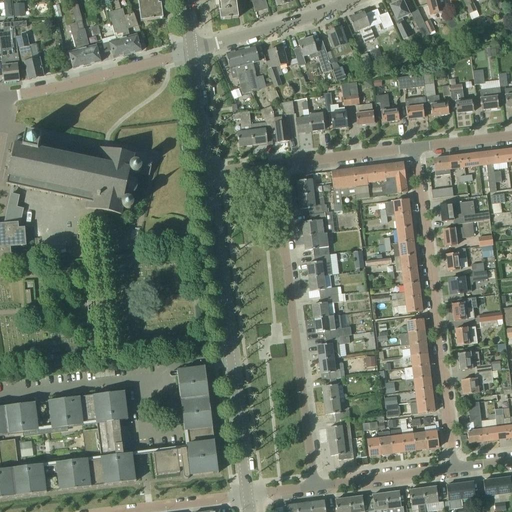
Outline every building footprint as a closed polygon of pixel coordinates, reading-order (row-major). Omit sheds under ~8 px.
[(98,55),(105,53),(102,42),(95,44),(96,46),(86,49),(85,46),(88,46),(84,29),(82,22),(76,0),(70,0),(74,11),(72,11),(75,23),(76,23),(87,66),(100,62),(98,55)] [(110,0),(114,11),(115,11),(127,55),(141,52),(136,35),(126,38),(125,35),(129,35),(127,29),(138,27),(134,13),(124,16),(123,9),(118,10),(115,0),(110,0)] [(137,0),(140,22),(163,19),(161,4),(158,4),(157,0),(137,0)] [(219,11),(220,20),(227,19),(227,20),(231,19),(237,18),(235,0),(219,0),(221,11),(219,11)] [(255,13),(262,11),(258,0),(255,0),(252,1),(255,13)] [(268,9),(265,0),(258,0),(262,11),(268,9)] [(392,17),(400,33),(403,40),(410,37),(402,18),(409,15),(402,0),(390,6),(395,16),(392,17)] [(447,4),(446,0),(445,0),(426,0),(430,15),(445,11),(443,5),(447,4)] [(15,18),(25,17),(24,4),(14,5),(15,18)] [(473,4),(466,7),(471,20),(479,17),(473,4)] [(62,17),(59,5),(53,7),(55,18),(62,17)] [(429,35),(417,10),(410,14),(422,38),(429,35)] [(111,22),(115,36),(107,38),(101,40),(102,42),(105,53),(111,51),(113,59),(127,55),(115,11),(114,11),(109,13),(111,22)] [(375,39),(375,38),(364,11),(349,17),(355,32),(359,30),(365,42),(365,43),(375,39)] [(435,31),(429,20),(424,23),(429,34),(435,31)] [(14,28),(14,22),(2,23),(3,33),(0,32),(0,44),(1,52),(3,66),(2,66),(4,83),(19,81),(17,64),(19,64),(17,49),(14,28)] [(76,23),(75,23),(69,25),(75,50),(70,51),(71,53),(69,53),(68,51),(64,52),(66,63),(71,62),(73,69),(87,66),(76,23)] [(333,51),(325,54),(331,72),(338,70),(336,63),(338,63),(335,55),(348,49),(346,44),(341,28),(327,33),(333,51)] [(31,61),(28,45),(26,36),(17,38),(23,66),(25,66),(29,79),(43,76),(39,59),(31,61)] [(323,75),(331,72),(325,54),(318,56),(312,38),(298,42),(299,47),(293,48),(299,65),(305,63),(303,57),(311,55),(313,62),(318,61),(322,75),(323,75)] [(255,46),(240,50),(249,87),(251,92),(253,97),(261,94),(259,90),(264,88),(262,85),(260,77),(255,78),(251,64),(259,62),(255,46)] [(275,67),(278,66),(287,64),(282,47),(268,51),(271,61),(266,62),(268,69),(270,78),(274,88),(281,86),(278,76),(275,67)] [(249,87),(240,50),(225,54),(229,69),(235,68),(242,95),(251,92),(249,87)] [(367,53),(360,56),(372,80),(378,77),(367,53)] [(422,75),(424,87),(426,106),(427,110),(431,109),(432,117),(448,115),(447,107),(446,103),(440,104),(439,96),(435,97),(434,90),(435,90),(432,71),(423,75),(422,75)] [(482,71),(472,72),(474,85),(484,84),(482,71)] [(500,87),(507,87),(505,74),(498,75),(500,87)] [(424,87),(422,75),(397,78),(399,90),(424,87)] [(449,86),(450,96),(452,109),(456,108),(456,114),(473,112),(471,100),(463,101),(462,91),(461,84),(455,85),(455,79),(448,80),(449,86)] [(359,105),(357,88),(356,83),(348,84),(350,106),(359,105)] [(342,96),(343,106),(344,107),(350,106),(348,84),(342,85),(342,90),(342,96)] [(450,96),(449,86),(442,87),(443,97),(450,96)] [(480,99),(481,111),(498,109),(497,104),(502,104),(500,88),(479,91),(480,99)] [(375,96),(375,98),(376,104),(380,103),(382,124),(399,121),(397,109),(389,110),(388,95),(375,96)] [(427,110),(426,106),(415,107),(414,99),(404,100),(407,120),(424,118),(422,110),(427,110)] [(294,114),(292,101),(281,104),(286,115),(294,114)] [(371,104),(360,105),(355,106),(356,114),(357,127),(374,125),(372,112),(371,104)] [(346,112),(344,112),(344,108),(338,109),(338,105),(329,106),(332,130),(347,128),(346,112)] [(270,127),(271,135),(276,134),(277,143),(289,141),(286,122),(282,122),(281,117),(274,119),(273,113),(270,107),(260,111),(265,123),(266,128),(270,127)] [(250,125),(249,112),(237,114),(232,114),(233,121),(239,120),(241,133),(237,133),(238,138),(237,138),(238,140),(239,147),(253,146),(250,125)] [(324,131),(322,114),(308,116),(309,118),(311,132),(324,131)] [(309,118),(295,120),(297,134),(311,132),(309,118)] [(265,136),(271,135),(270,127),(266,128),(265,123),(250,125),(253,146),(266,144),(265,136)] [(16,140),(15,144),(14,152),(13,151),(9,170),(10,170),(7,182),(6,182),(6,187),(7,187),(8,185),(88,202),(87,209),(120,216),(122,208),(124,210),(127,211),(130,210),(132,208),(133,205),(132,202),(130,200),(127,199),(128,195),(131,193),(134,191),(135,188),(135,184),(134,181),(132,178),(133,174),(136,174),(138,173),(149,175),(152,159),(100,148),(99,155),(40,142),(42,135),(25,131),(23,139),(18,137),(18,136),(17,135),(16,140)] [(507,163),(506,151),(491,153),(493,164),(507,163)] [(496,192),(495,183),(494,173),(493,164),(491,153),(477,154),(478,166),(486,165),(489,193),(496,192)] [(478,166),(477,154),(462,156),(464,168),(478,166)] [(462,156),(448,158),(449,170),(464,168),(462,156)] [(450,175),(449,170),(448,158),(433,160),(435,177),(450,175)] [(384,166),(388,195),(397,194),(406,193),(403,163),(384,166)] [(384,166),(365,168),(369,199),(387,196),(387,195),(388,195),(384,166)] [(356,196),(356,200),(369,199),(365,168),(353,170),(355,189),(356,196)] [(353,170),(331,172),(335,205),(342,205),(340,191),(355,189),(353,170)] [(298,196),(313,194),(311,180),(313,180),(312,175),(304,176),(305,181),(304,181),(304,182),(297,182),(298,196)] [(432,199),(453,197),(452,188),(431,191),(432,199)] [(308,209),(309,216),(324,214),(327,213),(326,205),(314,207),(313,201),(322,197),(322,193),(313,194),(298,196),(300,210),(307,209),(308,209)] [(0,260),(10,260),(9,247),(25,246),(24,229),(17,230),(17,225),(20,224),(23,209),(16,208),(19,196),(11,194),(4,225),(0,225),(0,260)] [(503,194),(490,196),(492,205),(491,205),(493,215),(498,214),(496,204),(505,203),(503,194)] [(393,202),(395,216),(409,214),(408,200),(393,202)] [(453,224),(462,223),(462,224),(472,223),(482,222),(482,221),(490,220),(489,213),(474,215),(473,209),(461,211),(461,208),(460,204),(452,205),(452,204),(439,206),(441,223),(453,221),(453,224)] [(324,214),(309,216),(310,222),(309,222),(309,223),(302,224),(303,237),(318,235),(327,234),(324,214)] [(397,230),(411,228),(409,214),(395,216),(397,230)] [(474,237),(472,223),(462,224),(462,228),(442,230),(444,247),(456,246),(455,235),(461,234),(462,239),(474,237)] [(398,244),(413,242),(411,228),(397,230),(398,244)] [(313,250),(314,257),(320,256),(325,255),(325,253),(326,248),(319,248),(318,235),(303,237),(305,251),(312,250),(312,251),(313,250)] [(478,238),(479,247),(493,245),(492,236),(478,238)] [(395,259),(415,256),(413,242),(398,244),(393,245),(395,259)] [(483,247),(483,257),(494,257),(494,247),(483,247)] [(458,260),(466,259),(464,249),(456,250),(457,254),(445,255),(447,272),(459,270),(458,260)] [(362,252),(353,253),(353,258),(357,260),(363,260),(362,252)] [(320,256),(314,257),(315,263),(314,263),(314,264),(307,265),(308,278),(323,276),(320,256)] [(396,273),(402,272),(416,270),(415,256),(395,259),(396,273)] [(471,265),(472,273),(486,271),(484,271),(483,263),(471,265)] [(402,272),(403,286),(418,284),(416,270),(402,272)] [(487,280),(486,271),(472,273),(473,277),(448,280),(450,295),(471,292),(470,284),(473,283),(482,282),(482,281),(487,280)] [(319,291),(319,298),(333,296),(332,289),(324,290),(323,276),(308,278),(310,292),(317,291),(317,292),(319,291)] [(403,286),(404,293),(390,295),(391,302),(420,298),(418,284),(403,286)] [(372,304),(390,302),(389,295),(371,297),(372,304)] [(333,296),(319,298),(320,304),(319,304),(319,305),(312,306),(314,319),(334,316),(333,303),(339,303),(338,296),(333,297),(333,296)] [(392,308),(406,306),(406,314),(422,312),(420,298),(391,302),(392,308)] [(471,298),(472,303),(452,305),(454,322),(474,319),(473,308),(477,308),(476,298),(471,298)] [(501,313),(489,314),(489,321),(501,320),(501,313)] [(324,332),(325,339),(346,336),(347,336),(346,328),(337,329),(335,317),(334,317),(334,316),(314,319),(315,333),(323,332),(324,332)] [(424,331),(422,320),(406,322),(407,333),(424,331)] [(489,321),(480,323),(481,329),(497,327),(496,323),(502,322),(501,320),(489,321)] [(476,344),(474,328),(455,330),(457,347),(469,345),(476,344)] [(425,343),(424,331),(407,333),(409,345),(425,343)] [(346,336),(325,339),(325,345),(324,345),(324,346),(317,347),(319,360),(333,359),(339,358),(337,345),(347,344),(346,336)] [(400,346),(401,357),(427,354),(425,343),(409,345),(400,346)] [(460,371),(474,369),(474,374),(497,371),(500,370),(499,364),(490,365),(480,366),(478,352),(458,355),(460,371)] [(401,357),(403,369),(428,365),(427,354),(401,357)] [(335,379),(340,378),(344,378),(343,364),(334,365),(333,359),(319,360),(320,374),(328,373),(328,374),(329,373),(330,379),(335,379)] [(430,377),(428,365),(403,369),(404,369),(405,376),(405,380),(413,379),(413,380),(430,377)] [(191,464),(192,476),(217,473),(218,473),(207,390),(204,367),(179,370),(181,382),(180,382),(181,390),(184,412),(185,420),(188,442),(187,442),(188,446),(189,446),(190,458),(189,458),(190,464),(191,464)] [(498,378),(497,371),(474,374),(475,379),(461,381),(463,396),(478,394),(478,393),(484,393),(483,384),(493,383),(492,379),(498,378)] [(113,372),(94,375),(94,383),(114,380),(113,372)] [(384,372),(378,373),(379,384),(386,383),(385,372),(384,372)] [(431,389),(430,377),(413,380),(415,391),(431,389)] [(338,399),(337,390),(335,379),(330,379),(330,386),(329,386),(329,387),(322,388),(324,401),(338,399)] [(395,393),(393,383),(382,385),(383,395),(395,393)] [(433,401),(431,389),(415,391),(416,403),(433,401)] [(125,393),(125,392),(124,392),(47,402),(48,402),(51,427),(52,427),(52,430),(60,429),(60,426),(96,421),(97,429),(82,431),(85,454),(100,452),(101,460),(64,464),(64,461),(56,462),(57,465),(56,466),(59,490),(59,491),(136,481),(135,481),(132,456),(123,457),(123,460),(120,460),(120,457),(116,457),(116,455),(123,454),(119,422),(112,422),(111,420),(115,420),(115,417),(118,416),(118,419),(127,417),(124,393),(125,393)] [(384,399),(385,407),(394,406),(397,405),(396,398),(384,399)] [(335,420),(348,418),(348,414),(350,414),(349,412),(340,413),(338,399),(324,401),(325,415),(333,414),(333,415),(334,415),(335,420)] [(434,413),(433,401),(416,403),(418,415),(434,413)] [(35,403),(0,407),(0,433),(29,430),(30,433),(38,432),(37,429),(38,429),(35,404),(35,403)] [(473,423),(473,427),(474,431),(467,432),(469,444),(483,442),(481,430),(480,417),(478,403),(467,404),(470,423),(473,423)] [(394,406),(385,407),(386,418),(396,417),(394,406)] [(498,440),(511,438),(511,437),(511,426),(508,409),(502,409),(503,415),(495,416),(495,420),(496,428),(498,440)] [(327,429),(329,442),(343,440),(351,439),(348,418),(335,420),(335,427),(334,427),(334,428),(327,429)] [(483,442),(498,440),(496,428),(481,430),(483,442)] [(425,433),(427,449),(438,448),(436,432),(425,433)] [(425,433),(413,435),(415,451),(427,449),(425,433)] [(401,436),(404,452),(415,451),(413,435),(401,436)] [(390,437),(392,454),(404,452),(401,436),(390,437)] [(378,439),(380,455),(392,454),(390,437),(378,439)] [(352,449),(351,439),(343,440),(329,442),(331,456),(338,455),(338,461),(353,459),(352,449)] [(380,455),(378,439),(366,440),(369,457),(380,455)] [(0,469),(1,469),(0,464),(18,462),(15,440),(0,441),(0,469)] [(141,455),(143,448),(141,447),(143,443),(138,441),(134,452),(141,455)] [(179,469),(182,468),(187,468),(185,449),(171,451),(171,452),(154,454),(154,453),(153,453),(156,476),(156,475),(157,475),(179,472),(179,469)] [(0,498),(46,493),(46,492),(43,467),(42,467),(42,464),(34,465),(34,468),(0,472),(0,498)] [(510,478),(496,479),(498,495),(511,494),(510,478)] [(498,495),(496,479),(483,481),(485,497),(498,495)] [(473,482),(459,484),(461,500),(475,499),(473,482)] [(461,500),(459,484),(446,486),(448,502),(461,500)] [(436,487),(422,489),(425,505),(438,503),(436,487)] [(411,507),(425,505),(422,489),(409,491),(411,507)] [(399,492),(385,494),(387,511),(393,511),(393,509),(401,508),(399,492)] [(382,511),(387,511),(385,494),(372,495),(374,511),(382,511)] [(348,498),(350,511),(364,511),(362,497),(348,498)] [(350,511),(348,498),(335,500),(336,511),(350,511)] [(310,503),(310,511),(330,511),(330,509),(324,510),(323,502),(310,503)] [(297,511),(310,511),(310,503),(296,505),(297,511)]
